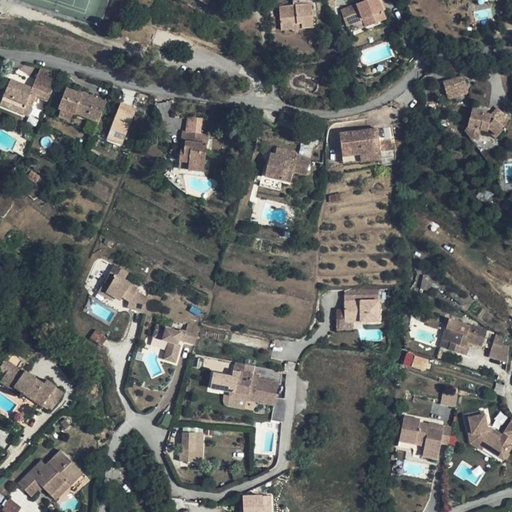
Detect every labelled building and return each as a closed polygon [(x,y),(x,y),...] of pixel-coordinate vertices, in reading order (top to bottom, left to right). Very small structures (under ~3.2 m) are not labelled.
[(363,0),(364,1),(341,10),(347,26),(363,20),(365,27),(386,18),(383,10),(380,3),(383,3),(381,0),(363,0)] [(313,26),(311,4),(309,5),(293,6),(279,7),(281,30),(294,28),(293,23),(302,22),(303,28),(313,26)] [(461,75),(440,78),(443,95),(459,92),(461,92),(463,91),(463,89),(461,75)] [(54,87),(36,79),(33,88),(11,80),(1,105),(30,116),(37,95),(49,100),(54,87)] [(83,95),(67,89),(59,108),(62,109),(73,113),(76,114),(76,113),(100,122),(103,113),(107,103),(95,98),(84,94),(83,95)] [(136,110),(121,104),(108,138),(123,144),(126,135),(136,110)] [(498,108),(491,115),(495,119),(503,127),(510,119),(498,108)] [(73,113),(62,109),(59,116),(70,120),(73,113)] [(491,115),(472,110),(468,127),(482,130),(488,131),(496,138),(506,129),(503,127),(495,119),(493,121),(491,118),(491,115)] [(466,131),(472,140),(477,142),(478,142),(479,141),(482,130),(468,127),(466,131)] [(380,142),(378,129),(340,134),(343,157),(344,163),(382,158),(381,151),(380,142)] [(208,134),(184,131),(182,142),(186,142),(185,148),(182,147),(179,168),(204,171),(208,134)] [(33,136),(25,132),(26,139),(31,141),(33,136)] [(396,149),(395,140),(380,142),(381,151),(396,149)] [(298,153),(277,149),(276,155),(296,160),(297,157),(298,153)] [(307,175),(311,160),(297,157),(296,160),(276,155),(271,154),(266,176),(272,177),(282,180),(291,182),(293,172),(307,175)] [(282,180),(272,177),(270,188),(280,191),(282,180)] [(462,189),(454,185),(450,194),(458,197),(462,189)] [(135,289),(137,286),(122,278),(126,271),(113,264),(109,271),(104,282),(109,285),(106,291),(114,296),(120,299),(122,295),(124,291),(132,295),(129,300),(127,306),(143,310),(147,296),(135,289)] [(109,285),(104,282),(98,293),(111,300),(114,296),(106,291),(109,285)] [(361,289),(344,290),(345,309),(345,322),(354,322),(379,321),(379,300),(362,301),(361,289)] [(132,295),(124,291),(122,295),(129,300),(132,295)] [(345,330),(345,322),(345,309),(336,310),(337,330),(345,330)] [(487,333),(449,319),(442,341),(451,344),(448,351),(463,356),(467,343),(470,344),(482,348),(487,333)] [(354,322),(345,322),(345,330),(354,330),(354,322)] [(179,331),(179,332),(156,325),(153,336),(168,341),(162,359),(175,363),(180,347),(178,346),(175,345),(177,339),(179,340),(195,345),(199,332),(186,328),(185,332),(185,331),(184,331),(183,331),(182,331),(181,331),(180,331),(179,331)] [(107,338),(96,331),(91,339),(101,346),(107,338)] [(509,366),(511,349),(503,346),(506,339),(496,336),(488,359),(509,366)] [(451,344),(442,341),(439,348),(448,351),(451,344)] [(425,371),(429,359),(407,352),(403,364),(425,371)] [(24,373),(6,360),(0,368),(0,370),(6,374),(1,381),(10,388),(13,385),(20,390),(42,405),(56,386),(47,380),(44,384),(26,371),(24,373)] [(254,366),(236,363),(235,371),(239,371),(236,392),(250,395),(249,400),(257,402),(257,399),(275,403),(279,383),(260,379),(252,378),(253,374),(254,366)] [(231,396),(235,397),(236,392),(239,371),(235,371),(231,396)] [(20,390),(13,385),(10,388),(18,393),(20,390)] [(65,393),(56,386),(42,405),(51,412),(65,393)] [(459,394),(443,391),(441,405),(456,408),(459,394)] [(465,415),(466,419),(469,418),(485,415),(484,411),(465,415)] [(489,431),(485,415),(469,418),(473,435),(477,434),(478,438),(487,444),(485,447),(492,452),(494,449),(504,455),(510,444),(501,439),(489,431)] [(421,420),(404,417),(400,441),(416,444),(417,440),(425,442),(425,446),(424,449),(440,452),(441,444),(444,431),(428,428),(429,425),(420,423),(421,420)] [(71,426),(66,419),(61,422),(66,429),(71,426)] [(444,427),(444,431),(441,444),(449,445),(452,428),(444,427)] [(501,439),(503,435),(492,427),(489,431),(501,439)] [(501,439),(510,444),(511,441),(511,437),(505,432),(503,435),(501,439)] [(196,433),(183,433),(183,450),(195,450),(203,450),(204,434),(196,433)] [(471,443),(478,438),(477,434),(473,435),(469,435),(471,443)] [(487,444),(478,438),(471,443),(483,450),(485,447),(487,444)] [(504,455),(501,458),(504,460),(504,459),(508,453),(511,446),(511,445),(510,444),(504,455)] [(440,452),(424,449),(423,455),(438,459),(440,452)] [(501,458),(504,455),(494,449),(492,452),(501,458)] [(83,473),(62,451),(46,465),(42,470),(38,465),(19,484),(31,497),(39,490),(42,486),(44,488),(52,496),(67,480),(72,485),(77,480),(83,473)] [(46,465),(42,461),(38,465),(42,470),(46,465)] [(86,477),(83,473),(77,480),(80,483),(86,477)] [(72,485),(67,480),(52,496),(57,500),(72,485)] [(263,511),(263,496),(245,497),(245,511),(263,511)] [(19,511),(22,508),(11,499),(3,510),(6,511),(19,511)]
